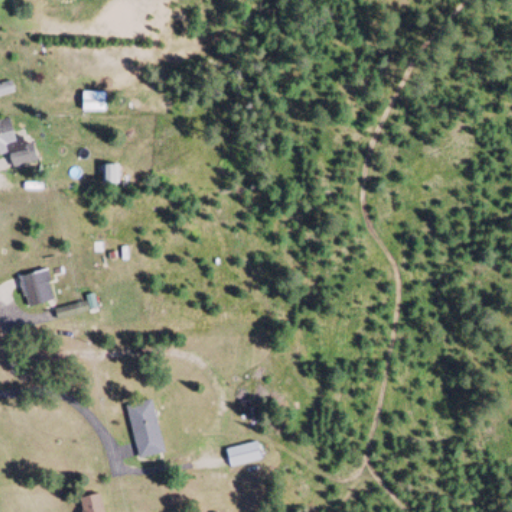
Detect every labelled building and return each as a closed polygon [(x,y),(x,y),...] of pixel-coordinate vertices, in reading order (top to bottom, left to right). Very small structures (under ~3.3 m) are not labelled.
[(0,98),(14,96),(12,83),(0,85),(0,98)] [(103,93),(81,93),(81,114),(103,114),(103,93)] [(12,168),(36,163),(32,144),(25,146),(23,138),(14,140),(10,120),(0,122),(0,156),(9,155),(12,168)] [(118,166),(101,166),(101,186),(118,186),(118,166)] [(20,276),(26,307),(53,302),(47,272),(20,276)] [(127,407),(138,461),(163,456),(152,402),(127,407)] [(259,464),(257,447),(226,451),(229,469),(259,464)] [(102,511),(100,498),(78,502),(79,511),(102,511)]
